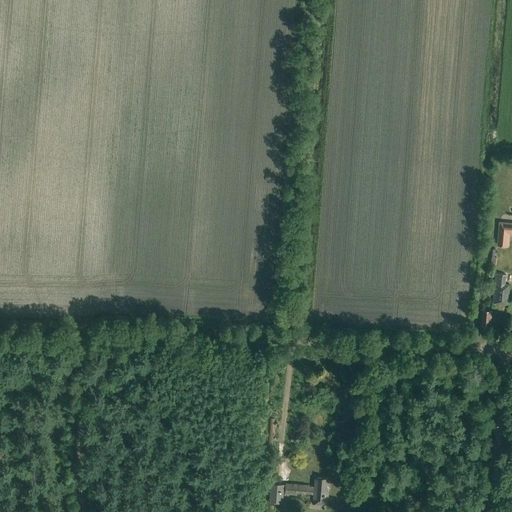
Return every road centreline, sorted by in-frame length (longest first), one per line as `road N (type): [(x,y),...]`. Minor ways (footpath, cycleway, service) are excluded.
road 1 (track): [(511,350),(159,335)]
road 2 (track): [(83,511),(75,471),(79,419),(110,362),(141,338),(159,335)]
road 3 (track): [(502,350),(488,511)]
